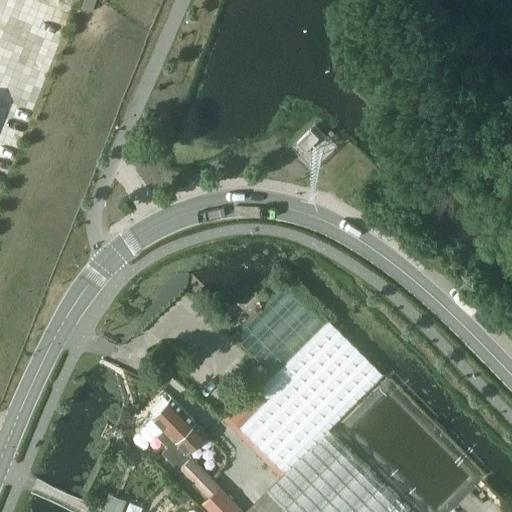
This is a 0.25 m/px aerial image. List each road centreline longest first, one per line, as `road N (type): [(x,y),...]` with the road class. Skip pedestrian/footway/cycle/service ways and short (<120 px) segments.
road 1 (secondary): [(511,375),(392,261),(301,212),(260,203),(214,206),(172,218),(111,259)]
road 2 (residential): [(111,259),(100,243),(99,206),(185,0)]
road 3 (secondary): [(111,259),(59,331),(0,459)]
